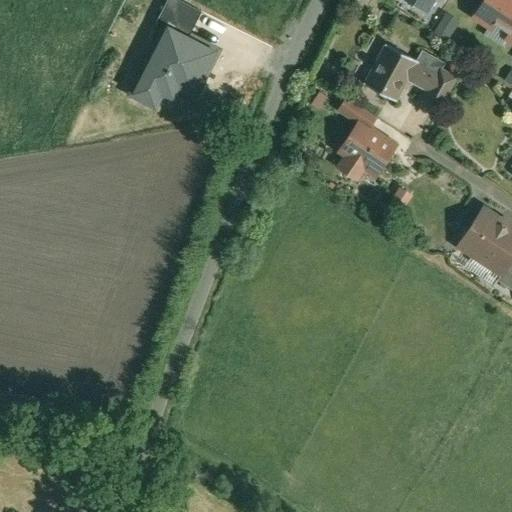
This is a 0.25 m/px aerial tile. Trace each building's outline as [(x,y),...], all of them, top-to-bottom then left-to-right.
[(167,25),(189,36),(201,12),(178,0),(166,0),(156,21),(166,27),(167,25)] [(511,0),(484,0),(474,15),(491,27),(494,23),(509,32),(506,36),(511,40),(511,0)] [(166,27),(132,94),(154,105),(160,93),(173,100),(179,90),(193,97),(216,50),(189,36),(167,25),(166,27)] [(387,43),(365,83),(397,101),(408,79),(419,85),(421,81),(431,87),(429,90),(437,76),(438,74),(417,63),(419,60),(387,43)] [(457,77),(441,68),(438,74),(437,76),(453,84),(457,77)] [(453,84),(437,76),(429,90),(425,97),(441,106),(453,84)] [(378,116),(348,96),(339,109),(359,122),(360,121),(370,128),(378,116)] [(370,128),(360,121),(359,122),(341,150),(350,155),(347,159),(361,168),(364,165),(377,173),(396,145),(370,128)] [(511,226),(483,208),(471,227),(465,228),(460,236),(462,246),(470,252),(476,251),(504,269),(505,269),(511,258),(511,226)] [(511,258),(505,269),(504,269),(498,279),(511,288),(511,258)]
